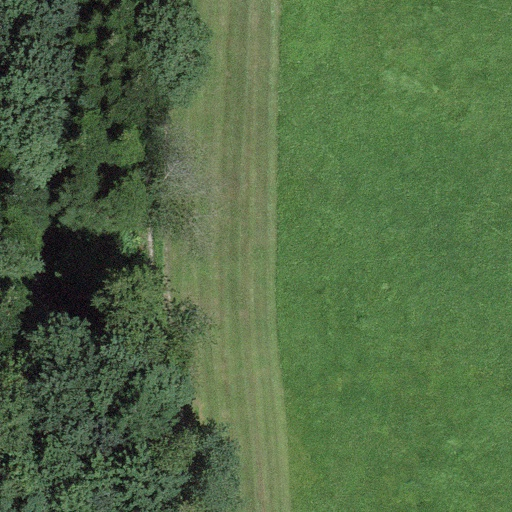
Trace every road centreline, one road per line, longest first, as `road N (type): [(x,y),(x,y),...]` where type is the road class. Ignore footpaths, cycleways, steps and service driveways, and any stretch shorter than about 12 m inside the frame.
road 1 (track): [(176,0),(165,256),(190,511)]
road 2 (track): [(58,511),(77,0)]
